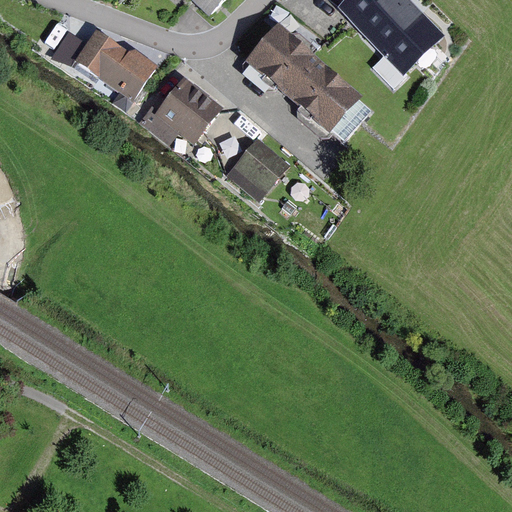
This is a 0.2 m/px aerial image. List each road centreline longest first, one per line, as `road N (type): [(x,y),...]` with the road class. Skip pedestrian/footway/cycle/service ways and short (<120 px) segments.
road 1 (track): [(18,511),(73,414),(233,511)]
road 2 (residential): [(265,0),(225,39),(189,48),(55,0)]
